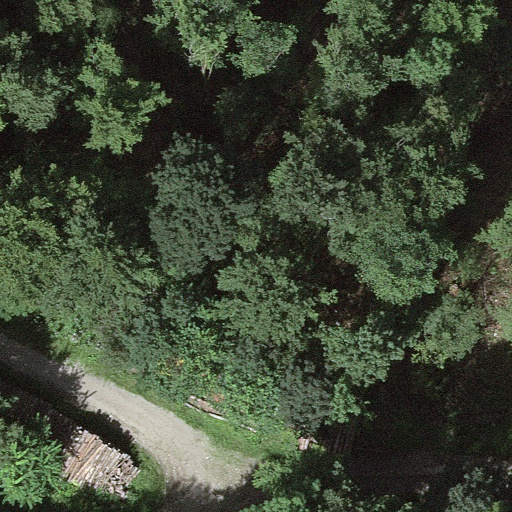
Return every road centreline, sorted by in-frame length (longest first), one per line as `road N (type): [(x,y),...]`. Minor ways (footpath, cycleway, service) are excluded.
road 1 (track): [(511,474),(419,475),(220,441),(0,339)]
road 2 (track): [(195,511),(195,475),(181,449),(127,401)]
